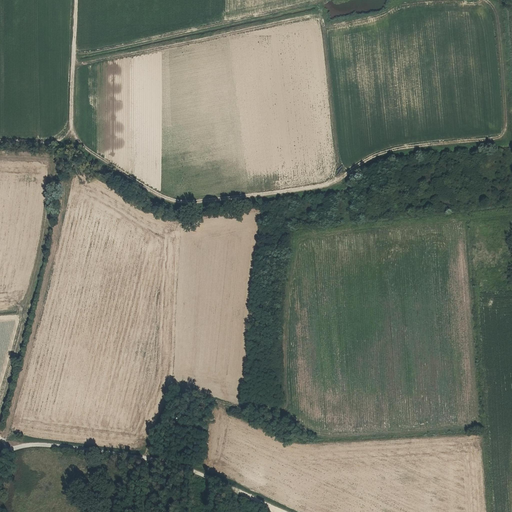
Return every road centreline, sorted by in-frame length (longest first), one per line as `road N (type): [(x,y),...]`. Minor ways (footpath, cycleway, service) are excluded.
road 1 (residential): [(72,126),(81,145),(162,199),(181,202),(328,183),(382,152),(501,133),(487,0)]
road 2 (track): [(2,439),(28,356),(72,126)]
road 3 (unclassified): [(6,448),(35,443),(155,460),(279,511)]
road 4 (track): [(0,141),(47,142),(72,126),(77,0)]
